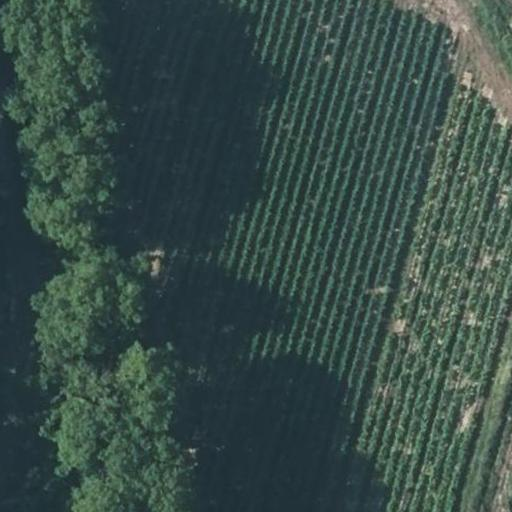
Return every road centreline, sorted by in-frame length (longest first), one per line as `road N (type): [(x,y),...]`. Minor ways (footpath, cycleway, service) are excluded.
road 1 (track): [(114,0),(95,65),(101,117),(181,465),(180,511)]
road 2 (track): [(454,511),(511,301)]
road 3 (track): [(511,101),(473,38),(421,0)]
